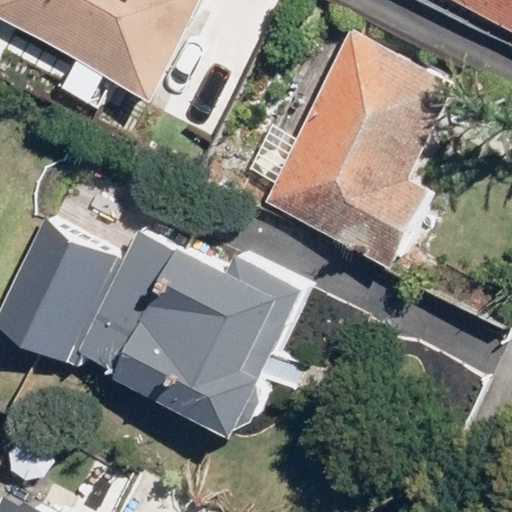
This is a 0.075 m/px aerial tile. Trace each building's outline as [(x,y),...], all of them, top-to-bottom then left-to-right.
[(211,0),(0,0),(0,12),(163,95),(211,0)] [(511,0),(478,0),(511,16),(511,0)] [(423,168),(470,73),(362,19),(274,195),(407,261),(448,181),(423,168)] [(245,263),(155,221),(140,252),(55,212),(3,319),(96,363),(101,354),(266,433),(294,374),(283,368),(342,247),(247,201),(228,241),(251,252),(245,263)] [(73,511),(17,485),(3,511),(73,511)]
